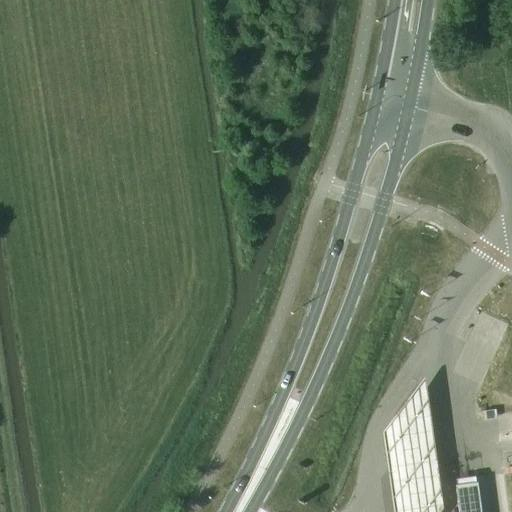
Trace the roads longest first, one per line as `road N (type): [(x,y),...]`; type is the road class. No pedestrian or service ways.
road 1 (primary): [(261,466),(307,402),(330,352),(408,107)]
road 2 (primary): [(376,99),(329,270),(261,466)]
road 3 (unclassified): [(511,159),(482,129),(408,107)]
